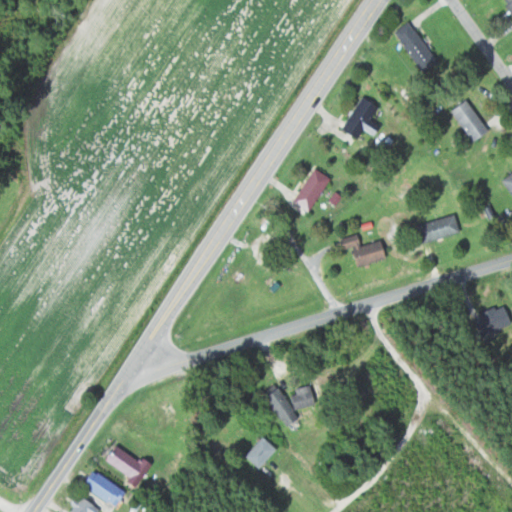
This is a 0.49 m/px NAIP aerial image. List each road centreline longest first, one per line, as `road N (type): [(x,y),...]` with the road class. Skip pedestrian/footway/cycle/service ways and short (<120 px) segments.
road 1 (residential): [(31,511),(373,0)]
road 2 (residential): [(128,374),(511,259)]
road 3 (residential): [(366,303),(383,337),(426,385),(426,400),(409,437),(335,511)]
